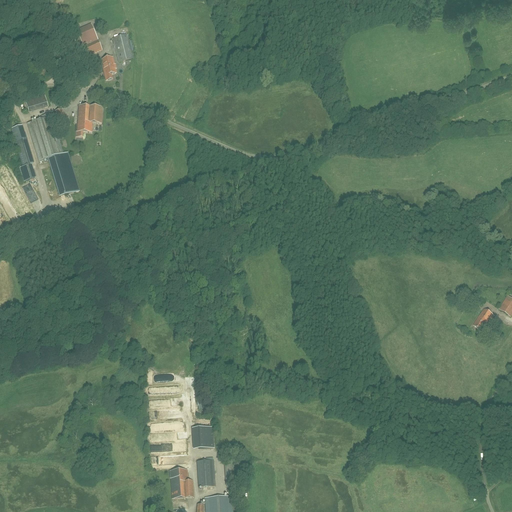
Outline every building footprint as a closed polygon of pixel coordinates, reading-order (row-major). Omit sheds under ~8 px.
[(87,57),(102,51),(91,24),(76,31),(81,44),(82,44),(87,57)] [(119,63),(133,59),(127,35),(113,39),(119,63)] [(112,58),(101,61),(106,81),(112,80),(111,75),(116,74),(115,70),(116,69),(115,65),(114,65),(112,58)] [(86,71),(94,69),(91,59),(83,61),(86,71)] [(66,88),(55,92),(58,103),(70,99),(66,88)] [(49,107),(45,96),(26,102),(29,113),(49,107)] [(102,124),(103,108),(79,106),(77,132),(76,132),(76,138),(82,138),(83,132),(91,133),(92,124),(102,124)] [(66,114),(63,115),(62,111),(55,112),(56,116),(53,117),(55,125),(54,126),(51,114),(40,117),(41,120),(27,124),(39,162),(48,160),(60,197),(79,192),(67,153),(63,155),(55,128),(56,128),(56,130),(68,127),(66,114)] [(15,142),(23,167),(20,168),(24,183),(34,180),(29,165),(32,165),(23,135),(25,134),(22,126),(11,129),(13,134),(12,135),(13,138),(14,138),(15,142)] [(5,174),(21,203),(27,199),(12,170),(5,174)] [(7,189),(0,192),(0,193),(9,209),(16,205),(7,189)] [(511,315),(511,299),(508,296),(499,310),(507,315),(511,318),(511,315)] [(483,333),(494,317),(484,310),(473,326),(483,333)] [(158,411),(159,417),(171,415),(170,409),(158,411)] [(199,488),(215,487),(213,461),(211,461),(206,462),(197,462),(199,488)] [(224,463),(226,487),(241,486),(239,461),(224,463)] [(172,500),(194,498),(193,482),(187,482),(186,471),(170,472),(170,479),(171,479),(172,500)] [(206,511),(231,511),(231,497),(205,499),(206,511)]
